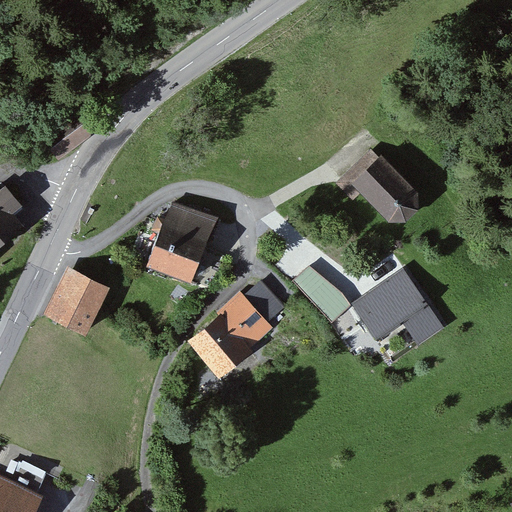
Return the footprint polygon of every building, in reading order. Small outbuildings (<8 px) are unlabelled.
[(34,146),(47,165),(86,139),(73,120),(34,146)] [(410,195),(373,158),(345,187),(382,223),(399,224),(411,212),(410,195)] [(0,202),(0,246),(22,227),(0,202)] [(144,271),(182,284),(204,223),(167,209),(144,271)] [(399,272),(345,308),(368,342),(395,324),(412,349),(439,331),(399,272)] [(37,323),(70,340),(96,291),(63,274),(37,323)] [(249,289),(185,349),(213,378),(277,318),(249,289)] [(0,511),(27,511),(48,465),(4,446),(0,456),(0,511)]
